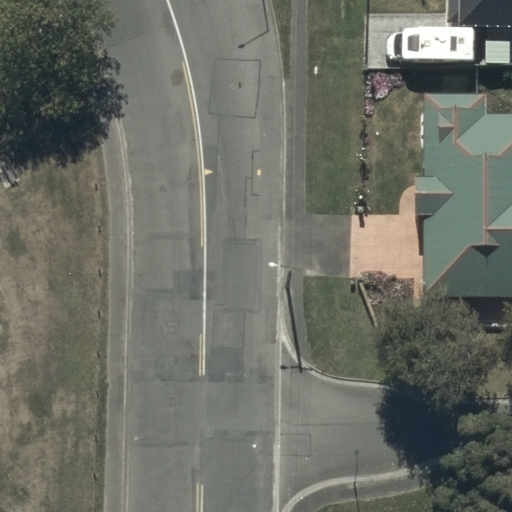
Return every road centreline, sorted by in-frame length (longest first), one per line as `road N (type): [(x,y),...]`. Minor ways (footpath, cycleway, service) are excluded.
road 1 (tertiary): [(164,0),(192,98),(198,171),(199,430)]
road 2 (residential): [(199,430),(511,427)]
